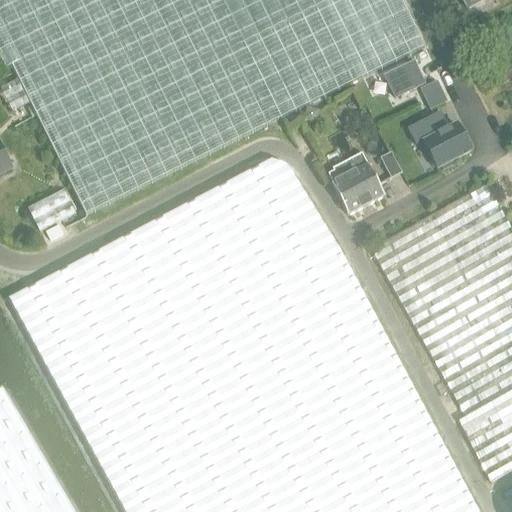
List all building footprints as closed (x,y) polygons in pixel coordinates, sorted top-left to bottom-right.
[(0,0),(0,60),(5,71),(10,69),(17,84),(87,220),(166,179),(274,123),(424,50),(400,0),(0,0)] [(413,63),(383,78),(394,101),(425,86),(413,63)] [(16,84),(1,92),(12,114),(28,106),(16,84)] [(306,109),(302,122),(310,124),(317,120),(319,112),(306,109)] [(470,154),(456,128),(442,135),(434,119),(420,126),(428,142),(423,145),(436,171),(440,169),(442,172),(452,166),(450,164),(470,154)] [(0,176),(11,171),(0,149),(0,176)] [(390,154),(379,160),(390,181),(401,175),(390,154)] [(347,217),(383,198),(362,157),(336,170),(341,180),(331,185),(347,217)] [(473,511),(288,171),(271,164),(9,304),(125,511),(473,511)] [(511,235),(485,188),(370,253),(464,420),(511,393),(511,235)] [(63,193),(27,211),(39,234),(74,216),(63,193)] [(0,511),(69,511),(12,409),(3,393),(0,394),(0,511)] [(489,485),(511,472),(511,393),(464,420),(457,424),(489,485)]
